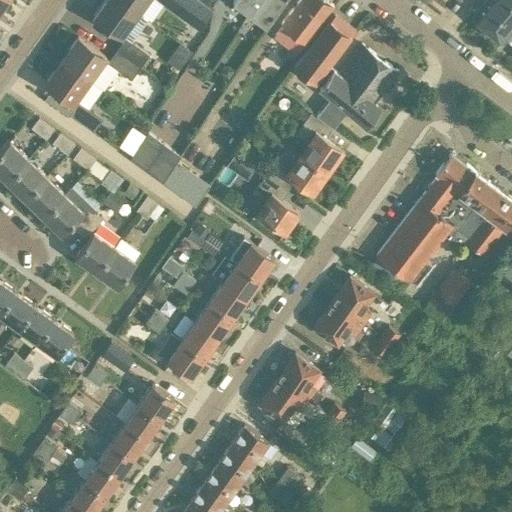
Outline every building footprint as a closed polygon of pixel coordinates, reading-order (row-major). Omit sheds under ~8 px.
[(147,17),(137,10),(123,0),(101,0),(92,12),(124,35),(115,47),(139,64),(148,52),(131,40),(147,17)] [(123,0),(137,10),(143,0),(123,0)] [(161,0),(198,26),(211,8),(208,6),(199,0),(161,0)] [(232,0),(248,11),(255,0),(232,0)] [(278,0),(255,0),(248,11),(263,22),(278,0)] [(332,4),(326,0),(296,0),(272,32),(296,51),(332,4)] [(483,0),(471,15),(484,25),(505,0),(483,0)] [(511,28),(511,0),(505,0),(484,25),(502,41),(511,28)] [(293,64),(316,81),(328,65),(326,64),(349,33),(327,17),(293,64)] [(77,34),(60,57),(88,77),(103,88),(117,68),(130,77),(139,64),(115,47),(108,58),(104,55),(104,54),(77,34)] [(330,96),(315,114),(331,125),(332,125),(346,109),(364,123),(378,105),(374,102),(398,70),(361,43),(338,73),(328,65),(316,81),(320,84),(319,86),(330,96)] [(71,100),(88,77),(60,57),(43,80),(71,100)] [(78,100),(69,113),(92,130),(102,117),(78,100)] [(331,125),(315,114),(309,109),(293,132),(304,140),(297,150),(325,170),(341,148),(323,135),(331,125)] [(243,127),(251,116),(245,112),(237,123),(243,127)] [(38,116),(30,126),(45,137),(53,127),(38,116)] [(129,157),(144,168),(163,142),(146,130),(129,157)] [(74,142),(59,131),(51,142),(66,153),(74,142)] [(0,146),(0,172),(6,178),(27,156),(8,138),(0,146)] [(179,154),(163,142),(144,168),(162,180),(179,154)] [(87,167),(95,157),(79,146),(72,156),(87,167)] [(311,190),(325,170),(297,150),(290,160),(279,152),(265,171),(287,187),(294,178),(311,190)] [(464,164),(449,152),(434,172),(436,174),(375,253),(377,255),(370,264),(401,288),(448,227),(481,253),(503,225),(504,226),(511,215),(511,198),(465,162),(464,164)] [(27,156),(6,178),(25,196),(45,174),(27,156)] [(95,157),(87,167),(100,177),(108,166),(95,157)] [(194,203),(208,183),(176,160),(162,181),(194,203)] [(287,187),(265,171),(244,202),(283,229),(297,210),(280,197),(287,187)] [(25,196),(43,213),(64,191),(45,174),(25,196)] [(131,197),(138,187),(129,181),(122,190),(131,197)] [(64,191),(43,213),(62,231),(70,223),(79,229),(94,210),(93,210),(95,208),(71,185),(64,192),(64,191)] [(110,188),(101,199),(111,207),(120,195),(110,188)] [(147,213),(156,202),(146,194),(135,209),(145,217),(147,213)] [(163,207),(156,202),(147,213),(154,218),(163,207)] [(74,254),(95,269),(113,243),(93,229),(103,216),(94,210),(79,229),(87,236),(74,254)] [(204,237),(208,230),(198,222),(193,229),(204,237)] [(212,253),(217,247),(204,237),(190,228),(186,234),(212,253)] [(208,231),(204,237),(217,247),(221,240),(208,231)] [(241,236),(227,256),(234,261),(258,278),(272,258),(241,236)] [(183,249),(188,242),(181,237),(176,244),(183,249)] [(134,258),(113,243),(95,269),(116,284),(134,258)] [(176,276),(189,285),(194,278),(181,269),(184,266),(168,254),(161,265),(176,276)] [(244,297),(258,278),(234,261),(220,280),(244,297)] [(511,265),(506,261),(494,276),(511,289),(511,265)] [(434,289),(435,290),(422,306),(439,319),(451,303),(452,303),(471,279),(453,265),(434,289)] [(350,274),(332,299),(363,321),(370,310),(363,305),(373,290),(350,274)] [(176,276),(172,283),(185,292),(189,285),(176,276)] [(0,279),(0,305),(13,288),(0,279)] [(230,317),(244,297),(220,280),(206,299),(230,317)] [(13,288),(0,305),(0,313),(16,325),(32,302),(13,288)] [(206,299),(192,319),(217,336),(230,317),(206,299)] [(363,321),(332,299),(314,324),(337,341),(347,326),(355,332),(363,321)] [(32,302),(16,325),(35,339),(51,316),(32,302)] [(498,314),(506,320),(511,311),(511,305),(507,302),(498,314)] [(154,308),(149,314),(162,324),(166,317),(154,308)] [(157,330),(162,324),(149,314),(144,321),(157,330)] [(511,315),(493,341),(511,354),(511,315)] [(51,316),(35,339),(55,353),(71,331),(51,316)] [(203,355),(217,336),(192,319),(179,338),(203,355)] [(380,334),(392,342),(399,332),(387,323),(380,334)] [(384,353),(392,342),(380,334),(372,345),(384,353)] [(189,375),(203,355),(179,338),(165,358),(189,375)] [(134,356),(110,339),(101,352),(125,369),(134,356)] [(295,350),(277,375),(307,397),(314,402),(322,391),(308,381),(318,366),(295,350)] [(3,364),(13,371),(22,358),(13,351),(3,364)] [(22,378),(23,376),(32,365),(22,358),(13,371),(22,378)] [(94,361),(90,367),(103,377),(108,371),(94,361)] [(98,384),(103,377),(90,367),(85,375),(98,384)] [(307,397),(277,375),(258,400),(282,417),(292,402),(300,407),(307,397)] [(151,381),(137,401),(159,417),(173,397),(151,381)] [(379,407),(382,396),(366,391),(362,402),(379,407)] [(67,399),(62,406),(76,416),(81,409),(67,399)] [(332,400),(325,411),(337,420),(345,409),(332,400)] [(146,436),(159,417),(137,401),(124,420),(146,436)] [(392,402),(368,434),(382,444),(406,412),(392,402)] [(71,423),(76,416),(62,406),(57,413),(71,423)] [(330,430),(337,420),(325,411),(317,421),(330,430)] [(132,455),(146,436),(124,420),(110,439),(132,455)] [(229,442),(253,460),(268,440),(243,422),(229,442)] [(59,432),(50,425),(45,432),(54,439),(59,432)] [(42,436),(37,443),(51,453),(56,446),(42,436)] [(375,450),(356,436),(349,446),(369,459),(375,450)] [(119,474),(132,455),(110,439),(96,458),(119,474)] [(229,442),(215,462),(239,479),(253,460),(229,442)] [(37,443),(32,450),(46,459),(51,453),(37,443)] [(105,493),(119,474),(96,458),(83,477),(105,493)] [(215,462),(201,481),(225,499),(239,479),(215,462)] [(286,484),(287,483),(296,490),(304,478),(287,465),(277,477),(286,484)] [(15,475),(10,483),(23,492),(29,484),(15,475)] [(91,511),(105,493),(83,477),(69,496),(91,511)] [(278,496),(286,484),(277,477),(268,490),(278,496)] [(201,481),(187,501),(202,511),(215,511),(225,499),(201,481)] [(10,483),(0,497),(0,500),(5,505),(13,494),(19,498),(23,492),(10,483)] [(91,511),(69,496),(58,511),(91,511)] [(254,509),(257,511),(266,511),(273,503),(263,496),(254,509)] [(202,511),(187,501),(178,511),(202,511)]
